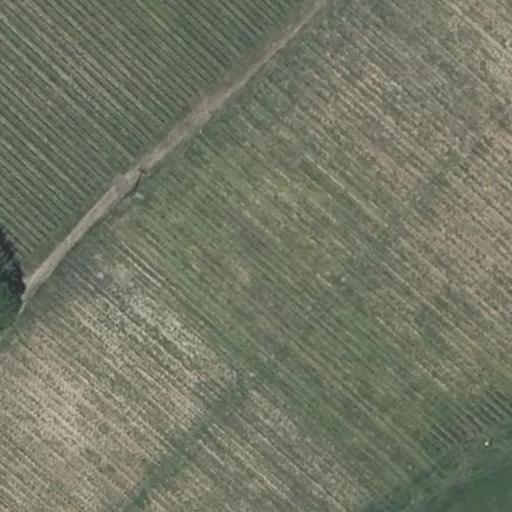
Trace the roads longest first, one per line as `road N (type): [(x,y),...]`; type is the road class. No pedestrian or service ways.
road 1 (track): [(147,511),(511,96)]
road 2 (track): [(317,0),(0,319)]
